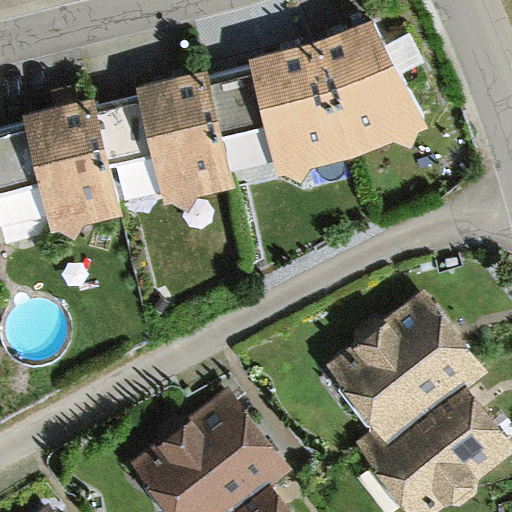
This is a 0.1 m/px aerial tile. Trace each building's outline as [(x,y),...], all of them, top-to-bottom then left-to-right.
[(312,46),(250,62),(252,70),(211,81),(223,138),(267,128),(278,175),(288,174),(303,182),(314,169),(352,158),(398,141),(414,149),(422,132),(429,129),(375,23),(312,46)] [(211,81),(210,72),(136,89),(138,96),(94,106),(109,170),(152,160),(163,204),(175,202),(189,210),(199,194),(234,187),(223,138),(211,81)] [(94,106),(95,100),(22,114),(24,125),(0,132),(0,194),(39,184),(49,232),(62,230),(79,238),(87,222),(120,214),(109,170),(94,106)] [(379,420),(389,433),(467,371),(471,377),(489,363),(424,281),(328,357),(379,420)] [(361,435),(422,511),(425,511),(446,494),(461,496),(480,485),(480,470),(511,444),(511,430),(471,377),(467,371),(389,433),(379,420),(361,435)] [(177,511),(218,511),(274,469),(277,473),(294,460),(230,377),(132,453),(177,511)] [(304,511),(277,473),(274,469),(218,511),(304,511)] [(61,511),(48,494),(24,511),(61,511)]
